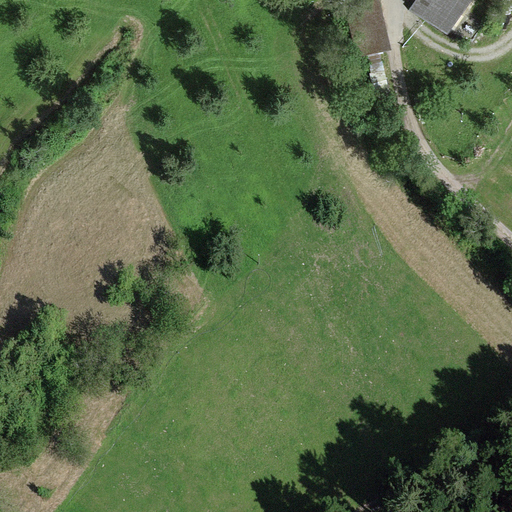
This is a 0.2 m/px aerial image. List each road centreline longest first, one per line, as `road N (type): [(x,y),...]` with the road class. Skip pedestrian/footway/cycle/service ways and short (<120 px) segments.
road 1 (track): [(393,28),(401,95),(417,128),(511,233)]
road 2 (track): [(375,508),(511,419)]
